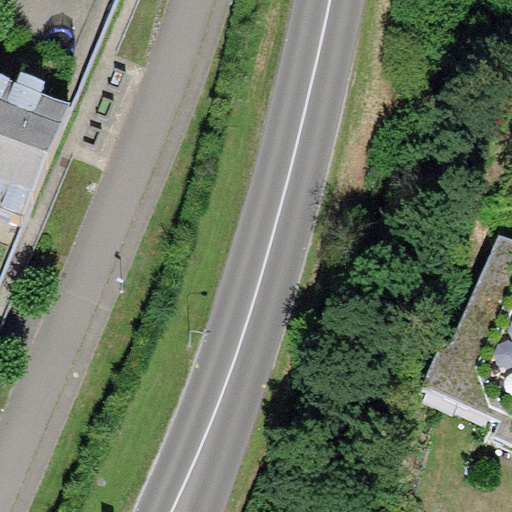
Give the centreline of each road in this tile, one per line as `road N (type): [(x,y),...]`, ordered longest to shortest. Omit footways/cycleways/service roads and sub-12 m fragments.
road 1 (secondary): [(179,511),(313,120),(335,0)]
road 2 (residential): [(0,485),(193,0)]
